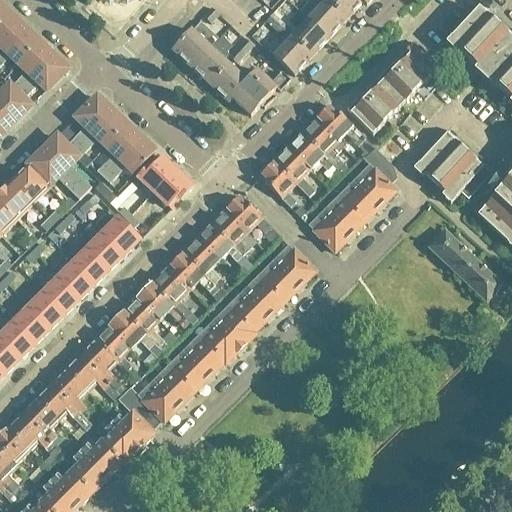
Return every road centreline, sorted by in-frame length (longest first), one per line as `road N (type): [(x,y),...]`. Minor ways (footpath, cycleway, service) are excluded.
road 1 (residential): [(110,511),(340,280)]
road 2 (residential): [(0,409),(221,181)]
road 3 (residential): [(232,170),(399,0)]
road 4 (residential): [(221,181),(103,70)]
road 5 (residential): [(340,280),(232,170)]
road 6 (residential): [(0,165),(103,70)]
